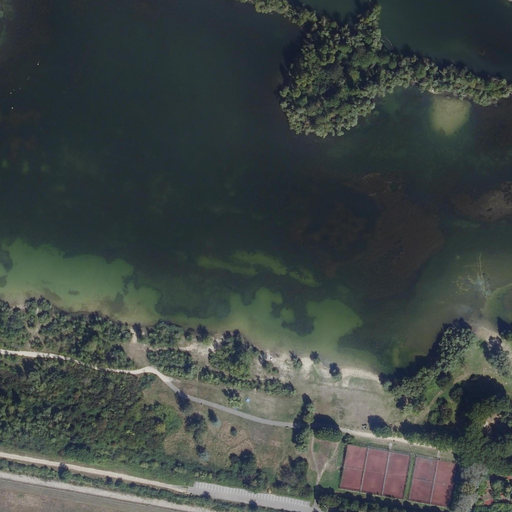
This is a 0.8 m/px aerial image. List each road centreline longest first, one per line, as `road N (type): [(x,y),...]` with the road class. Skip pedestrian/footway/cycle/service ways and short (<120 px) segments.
road 1 (track): [(318,426),(511,459)]
road 2 (track): [(190,490),(0,454)]
